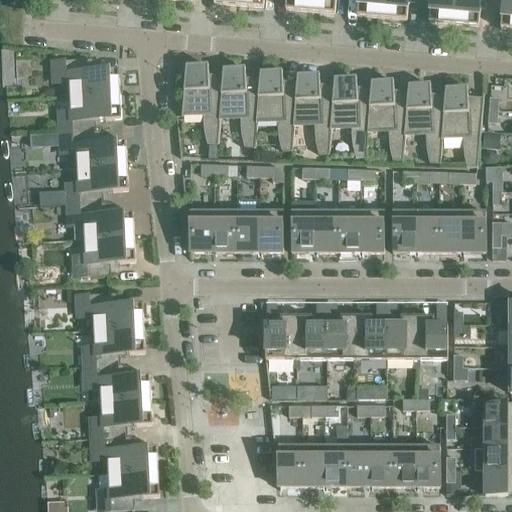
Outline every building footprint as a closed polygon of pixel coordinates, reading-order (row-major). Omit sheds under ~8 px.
[(263,0),(238,0),(238,8),(263,10),(263,0)] [(286,0),(285,12),(310,14),(311,0),(286,0)] [(336,0),(311,0),(310,14),(335,16),(336,0)] [(358,0),(357,18),(382,20),(383,0),(358,0)] [(408,0),(383,0),(382,20),(407,22),(408,0)] [(430,0),(429,24),(453,27),(455,0),(430,0)] [(481,3),(492,4),(491,0),(455,0),(453,27),(478,29),(481,3)] [(511,31),(511,0),(491,0),(492,4),(503,5),(500,31),(511,31)] [(92,62),(58,63),(59,77),(69,76),(71,99),(120,97),(119,72),(93,73),(92,62)] [(218,147),(220,120),(219,120),(223,78),(209,77),(208,70),(200,71),(200,68),(186,69),(181,120),(183,120),(183,118),(203,116),(203,123),(204,131),(205,139),(207,146),(218,147)] [(255,150),(257,122),(257,123),(260,81),(259,81),(245,80),(245,73),(237,74),(237,71),(223,71),(223,78),(219,120),(220,120),(240,119),(240,126),(241,134),(242,142),(244,149),(255,150)] [(292,153),(294,125),(297,84),(282,83),(282,77),(274,77),(274,74),(260,74),(259,81),(260,81),(257,123),(257,122),(277,122),(277,129),(278,137),(279,145),(281,152),(292,153)] [(297,84),(294,125),(314,125),(314,132),(315,140),(316,148),(318,155),(329,156),(331,128),(331,129),(334,88),(320,86),(319,77),(311,77),(297,78),(297,84)] [(334,88),(331,129),(331,128),(351,128),(351,135),(352,143),(353,150),(355,158),(366,159),(368,131),(371,91),(357,89),(356,80),(348,81),(334,81),(334,88)] [(371,91),(368,131),(388,130),(388,138),(389,146),(390,153),(392,161),(403,162),(406,134),(405,134),(409,94),(408,94),(394,93),(393,83),(385,84),(371,84),(371,85),(371,91)] [(409,94),(405,134),(406,134),(425,134),(425,141),(426,149),(427,156),(429,164),(440,165),(442,137),(445,97),(431,96),(430,87),(422,87),(408,87),(408,88),(408,94),(409,94)] [(442,137),(462,136),(462,144),(463,152),(465,159),(467,167),(478,167),(483,94),(482,93),(481,97),(468,99),(468,93),(459,93),(459,90),(445,91),(445,97),(442,137)] [(72,122),(65,123),(65,136),(99,134),(99,133),(95,133),(95,123),(121,122),(120,97),(71,99),(72,122)] [(490,101),(489,113),(498,114),(499,101),(490,101)] [(498,114),(489,113),(488,126),(497,126),(498,114)] [(99,134),(65,136),(66,148),(77,148),(78,171),(127,169),(126,144),(100,145),(99,134)] [(484,135),(482,151),(499,152),(501,137),(484,135)] [(201,178),(214,179),(214,168),(201,168),(201,178)] [(214,168),(214,179),(227,179),(228,168),(214,168)] [(79,194),(72,194),(73,207),(107,206),(106,205),(103,205),(102,195),(128,193),(127,169),(78,171),(79,194)] [(246,180),(260,180),(260,169),(247,169),(246,180)] [(260,169),(260,180),(272,181),(272,185),(283,185),(283,174),(279,170),(260,169)] [(302,182),(315,182),(316,171),(302,171),(302,182)] [(316,171),(315,182),(329,182),(329,172),(316,171)] [(347,183),(361,184),(361,173),(348,172),(347,183)] [(361,173),(361,184),(374,184),(374,173),(361,173)] [(403,185),(416,185),(416,175),(403,174),(403,185)] [(416,175),(416,185),(430,186),(430,175),(416,175)] [(449,186),(462,187),(462,176),(449,176),(449,186)] [(462,176),(462,187),(475,187),(476,177),(462,176)] [(492,182),(492,195),(501,195),(501,182),(492,182)] [(501,195),(492,195),(492,208),(501,208),(501,195)] [(107,206),(73,207),(73,220),(84,220),(85,243),(134,240),(133,216),(107,217),(107,206)] [(190,255),(214,255),(214,214),(190,214),(190,255)] [(214,255),(237,256),(237,214),(214,214),(214,255)] [(237,256),(260,256),(260,214),(237,214),(237,256)] [(260,214),(260,256),(283,256),(283,214),(260,214)] [(291,256),(315,256),(315,215),(291,214),(291,256)] [(315,256),(338,256),(338,215),(315,215),(315,256)] [(338,256),(361,256),(361,215),(338,215),(338,256)] [(361,215),(361,256),(384,256),(384,215),(361,215)] [(393,256),(416,256),(416,215),(393,215),(393,256)] [(416,256),(439,256),(439,215),(416,215),(416,256)] [(439,256),(462,256),(462,215),(439,215),(439,256)] [(462,215),(462,256),(486,256),(486,215),(462,215)] [(492,226),(492,238),(501,238),(501,226),(492,226)] [(501,238),(492,238),(492,251),(501,251),(501,238)] [(86,266),(79,266),(80,280),(110,278),(109,266),(136,265),(134,240),(85,243),(86,266)] [(116,296),(82,298),(83,311),(93,311),(94,334),(144,331),(143,306),(116,308),(116,296)] [(454,315),(454,328),(462,328),(462,315),(454,315)] [(293,371),(296,371),(296,319),(281,319),(281,328),(265,328),(265,363),(293,363),(293,371)] [(300,363),(326,363),(326,328),(312,328),(312,319),(296,319),(296,371),(300,371),(300,363)] [(353,371),(357,371),(356,319),(341,319),(341,328),(326,328),(326,363),(353,363),(353,371)] [(360,363),(387,363),(386,328),(372,328),(372,319),(356,319),(357,371),(360,371),(360,363)] [(413,371),(417,371),(416,319),(401,319),(401,328),(386,328),(387,363),(413,363),(413,371)] [(416,319),(417,371),(420,371),(420,363),(447,363),(447,328),(432,328),(432,319),(416,319)] [(462,328),(454,328),(454,340),(462,340),(462,328)] [(95,357),(88,357),(89,370),(123,368),(119,368),(119,357),(145,356),(144,331),(94,334),(95,357)] [(454,358),(454,371),(462,371),(462,358),(454,358)] [(123,368),(89,370),(90,383),(100,382),(101,406),(151,403),(150,378),(124,380),(123,368)] [(462,371),(454,371),(454,373),(454,375),(454,383),(462,383),(467,383),(467,371),(462,371)] [(297,402),(307,402),(306,387),(296,387),(297,402)] [(357,389),(357,402),(369,402),(369,389),(357,389)] [(418,391),(418,402),(429,402),(429,391),(418,391)] [(436,401),(446,402),(446,391),(436,391),(436,401)] [(402,413),(416,413),(416,402),(402,402),(402,413)] [(416,402),(416,413),(429,413),(429,402),(416,402)] [(103,428),(96,429),(96,442),(130,440),(130,439),(127,440),(126,429),(152,428),(151,403),(101,406),(103,428)] [(511,407),(485,408),(485,430),(511,430),(511,407)] [(288,409),(288,420),(302,420),(302,409),(288,409)] [(324,420),(324,409),(311,409),(311,420),(324,420)] [(338,409),(324,409),(324,420),(338,419),(338,409)] [(370,419),(370,409),(357,409),(357,419),(370,419)] [(383,409),(370,409),(370,419),(383,419),(383,409)] [(446,417),(446,430),(455,430),(455,417),(446,417)] [(455,430),(446,430),(446,443),(455,443),(455,430)] [(511,430),(485,430),(485,452),(511,451),(511,430)] [(130,440),(96,442),(97,455),(108,454),(109,477),(158,475),(157,450),(131,451),(130,440)] [(278,490),(302,490),(302,449),(278,449),(278,490)] [(302,490),(325,490),(325,449),(302,449),(302,490)] [(325,490),(347,490),(347,449),(325,449),(325,490)] [(347,490),(370,490),(370,449),(347,449),(347,490)] [(370,490),(393,490),(393,449),(370,449),(370,490)] [(393,490),(416,490),(416,449),(393,449),(393,490)] [(416,449),(416,490),(440,490),(440,449),(416,449)] [(511,451),(485,452),(485,473),(511,473),(511,451)] [(446,460),(446,473),(455,473),(455,461),(446,460)] [(455,473),(446,473),(446,486),(455,486),(455,473)] [(511,473),(485,473),(485,498),(508,498),(508,493),(511,492),(511,473)] [(110,500),(103,500),(103,511),(133,511),(133,501),(159,500),(158,475),(109,477),(110,500)]
